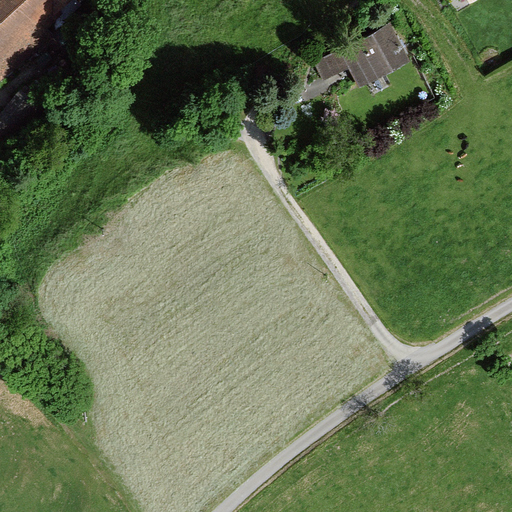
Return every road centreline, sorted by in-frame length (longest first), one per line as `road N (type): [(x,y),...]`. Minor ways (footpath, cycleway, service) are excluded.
road 1 (residential): [(404,367),(244,120),(278,95)]
road 2 (residential): [(238,511),(404,367)]
road 3 (residential): [(404,367),(511,312)]
